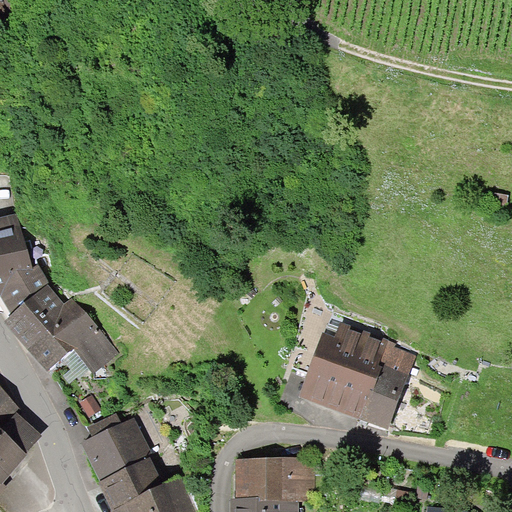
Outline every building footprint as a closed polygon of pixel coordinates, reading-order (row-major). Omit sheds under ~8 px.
[(505,205),(492,203),(490,213),(504,215),(505,205)] [(33,268),(17,213),(0,217),(0,295),(11,314),(48,284),(50,282),(38,265),(33,268)] [(64,303),(48,284),(11,314),(4,322),(47,371),(55,365),(74,350),(90,369),(94,374),(119,352),(72,298),(64,303)] [(335,337),(323,333),(299,395),(388,430),(417,355),(395,347),(397,343),(341,321),(335,337)] [(70,383),(90,369),(74,350),(55,365),(70,383)] [(0,493),(7,486),(2,481),(28,452),(26,450),(43,434),(20,414),(22,410),(0,384),(0,493)] [(102,409),(92,394),(79,402),(89,418),(102,409)] [(92,437),(121,423),(117,413),(87,426),(92,437)] [(92,437),(81,442),(99,479),(97,480),(111,509),(112,509),(163,484),(150,456),(153,455),(134,416),(121,423),(92,437)] [(315,456),(235,458),(236,497),(229,497),(229,511),(298,511),(298,499),(316,499),(315,456)] [(195,511),(180,474),(163,484),(112,509),(113,511),(195,511)]
